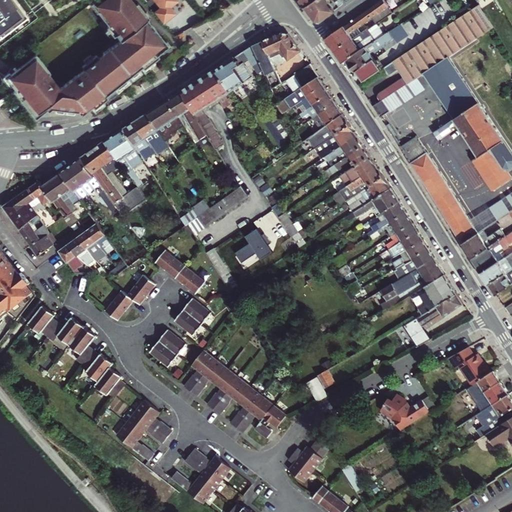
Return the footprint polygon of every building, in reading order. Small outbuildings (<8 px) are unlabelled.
[(0,0),(0,38),(31,16),(18,0),(0,0)] [(139,6),(134,0),(101,0),(94,5),(111,28),(109,29),(116,39),(118,37),(122,43),(112,50),(111,49),(102,55),(103,57),(100,59),(98,56),(82,67),(84,72),(78,76),(78,75),(59,88),(49,73),(50,73),(37,54),(5,77),(16,93),(18,95),(17,96),(32,119),(44,110),(46,113),(48,111),(81,112),(84,115),(102,101),(103,103),(110,98),(108,95),(151,65),(152,66),(162,59),(160,57),(171,49),(151,21),(148,16),(149,14),(142,4),(139,6)] [(154,12),(163,23),(175,13),(170,7),(178,0),(155,0),(161,7),(154,12)] [(308,0),(300,7),(313,24),(332,9),(344,0),(308,0)] [(371,18),(376,23),(392,12),(384,0),(378,0),(326,39),(334,51),(353,38),(350,33),(371,18)] [(422,73),(447,56),(492,25),(478,3),(421,42),(407,51),(398,57),(403,64),(411,58),(418,67),(382,92),(381,94),(384,98),(415,78),(422,73)] [(343,64),(348,60),(376,41),(384,36),(375,25),(368,30),(367,28),(353,38),(334,51),(343,64)] [(280,32),(252,45),(264,69),(274,89),(284,82),(271,57),(283,50),(288,57),(300,50),(287,32),(280,32)] [(394,39),(389,32),(384,36),(376,41),(348,60),(351,63),(350,66),(353,70),(355,70),(363,81),(381,69),(371,55),(394,39)] [(252,45),(216,68),(231,91),(254,77),(244,62),(250,59),(260,72),(264,69),(252,45)] [(511,153),(447,56),(422,73),(453,119),(433,132),(438,140),(451,131),(452,127),(455,124),(477,157),(473,160),(492,191),(509,180),(502,169),(509,170),(511,167),(511,153)] [(294,75),(303,87),(319,75),(309,63),(294,75)] [(231,91),(216,68),(182,90),(213,141),(220,151),(228,146),(205,108),(219,98),(225,106),(236,98),(231,91)] [(303,87),(294,75),(288,79),(288,80),(294,90),(298,90),(303,87)] [(308,96),(324,84),(319,75),(303,87),(298,90),(300,94),(305,91),(308,96)] [(423,90),(415,78),(384,98),(392,110),(423,90)] [(331,93),(324,84),(308,96),(292,107),(299,115),(304,112),(331,93)] [(168,99),(179,116),(184,113),(202,140),(206,138),(210,143),(213,141),(182,90),(168,99)] [(292,107),(308,96),(305,91),(300,94),(298,90),(294,90),(280,101),(281,102),(286,99),(292,107)] [(337,101),(331,93),(304,112),(306,115),(310,113),(313,117),(317,115),(337,101)] [(379,117),(392,110),(384,98),(372,106),(379,117)] [(168,99),(148,112),(171,145),(176,154),(183,149),(176,138),(179,136),(183,141),(192,135),(179,116),(168,99)] [(286,99),(281,102),(287,111),(292,107),(286,99)] [(344,113),(337,101),(317,115),(325,126),(344,113)] [(148,112),(134,122),(153,149),(162,143),(165,149),(171,145),(148,112)] [(316,148),(351,124),(344,113),(325,126),(309,139),(316,148)] [(153,149),(134,122),(123,128),(147,162),(156,155),(153,149)] [(351,124),(316,148),(323,159),(330,153),(358,134),(351,124)] [(123,128),(106,140),(124,167),(139,188),(141,191),(149,186),(137,169),(147,162),(123,128)] [(330,153),(337,163),(365,144),(358,134),(330,153)] [(415,139),(400,149),(461,244),(478,234),(469,220),(415,139)] [(106,140),(81,157),(111,198),(125,218),(149,202),(141,191),(139,188),(130,195),(115,173),(124,167),(106,140)] [(365,144),(337,163),(331,167),(335,173),(352,161),(354,166),(371,154),(365,144)] [(349,185),(378,165),(371,154),(354,166),(358,171),(345,180),(349,185)] [(79,199),(95,187),(106,202),(111,198),(81,157),(60,172),(72,189),(73,191),(79,199)] [(385,175),(378,165),(349,185),(333,195),(340,205),(347,200),(385,175)] [(60,172),(40,185),(51,200),(63,218),(72,212),(61,196),(72,189),(60,172)] [(355,211),(392,186),(385,175),(347,200),(355,211)] [(256,181),(260,188),(267,183),(262,176),(256,181)] [(38,181),(25,190),(32,200),(35,198),(42,207),(51,200),(40,185),(38,181)] [(266,185),(260,189),(267,198),(272,195),(266,185)] [(401,200),(392,186),(355,211),(347,216),(350,221),(358,215),(359,217),(373,208),(378,215),(401,200)] [(197,240),(250,199),(242,188),(231,196),(213,209),(189,227),(197,240)] [(25,190),(10,200),(16,210),(25,203),(32,214),(42,207),(35,198),(32,200),(25,190)] [(213,209),(231,196),(228,190),(209,203),(213,209)] [(511,210),(511,192),(469,220),(478,234),(509,212),(511,210)] [(279,204),(272,195),(267,198),(273,208),(279,204)] [(10,200),(2,206),(18,230),(28,223),(30,225),(37,220),(32,214),(25,203),(16,210),(10,200)] [(407,210),(401,200),(378,215),(378,216),(382,222),(376,226),(378,228),(369,234),(369,235),(407,210)] [(189,227),(213,209),(209,203),(185,219),(189,227)] [(279,204),(273,208),(280,217),(287,213),(280,203),(279,204)] [(92,216),(84,206),(78,210),(86,221),(92,216)] [(413,220),(407,210),(369,235),(373,240),(390,229),(393,234),(413,220)] [(293,222),(287,213),(280,217),(286,227),(293,222)] [(73,230),(66,220),(61,223),(68,233),(73,230)] [(419,229),(413,220),(393,234),(395,238),(398,235),(402,240),(419,229)] [(293,222),(286,227),(293,237),(300,232),(293,222)] [(28,223),(18,230),(29,246),(39,239),(30,225),(28,223)] [(97,224),(87,231),(101,249),(111,242),(97,224)] [(48,233),(45,235),(52,245),(58,240),(49,228),(46,230),(48,233)] [(396,256),(401,253),(425,239),(419,229),(402,240),(398,243),(390,248),(381,253),(384,259),(394,253),(396,256)] [(461,244),(472,259),(504,236),(498,230),(482,241),(478,234),(461,244)] [(511,243),(511,230),(504,236),(472,259),(481,273),(503,259),(505,254),(507,247),(511,243)] [(87,231),(78,237),(93,260),(96,263),(102,259),(97,252),(101,249),(87,231)] [(300,232),(293,237),(300,248),(307,243),(300,232)] [(36,256),(52,245),(45,235),(39,239),(29,246),(36,256)] [(78,237),(67,245),(76,256),(83,267),(93,260),(78,237)] [(409,261),(413,258),(430,247),(425,239),(401,253),(404,256),(395,262),(398,267),(401,266),(409,261)] [(390,248),(398,243),(396,240),(388,245),(390,248)] [(0,309),(6,305),(8,307),(33,289),(0,242),(0,309)] [(66,263),(76,256),(67,245),(58,251),(57,250),(55,251),(57,254),(59,253),(66,263)] [(430,247),(413,258),(419,267),(436,257),(430,247)] [(164,248),(153,261),(177,280),(187,267),(164,248)] [(239,288),(215,251),(208,255),(231,293),(239,288)] [(481,273),(489,285),(511,269),(511,253),(503,259),(481,273)] [(401,279),(382,290),(388,300),(381,304),(384,309),(397,304),(404,300),(398,291),(415,280),(418,284),(426,278),(430,285),(447,275),(436,257),(419,267),(401,279)] [(419,267),(413,258),(409,261),(410,263),(402,268),(401,266),(395,270),(401,279),(419,267)] [(177,280),(195,294),(205,281),(187,267),(177,280)] [(511,269),(489,285),(497,296),(511,284),(511,269)] [(357,281),(351,272),(345,276),(361,303),(369,298),(357,281)] [(137,303),(153,282),(143,274),(126,295),(135,301),(137,303)] [(424,313),(457,292),(447,275),(430,285),(427,287),(430,292),(424,296),(429,304),(421,309),(424,313)] [(253,291),(249,285),(239,290),(243,297),(253,291)] [(119,321),(135,301),(126,295),(122,291),(107,312),(119,321)] [(404,325),(411,337),(417,346),(431,338),(425,328),(423,324),(442,312),(445,316),(463,304),(464,303),(457,292),(424,313),(404,325)] [(193,297),(184,309),(202,324),(212,312),(193,297)] [(40,332),(44,335),(53,324),(49,320),(52,316),(39,306),(26,323),(39,334),(40,332)] [(193,335),(202,324),(184,309),(174,321),(193,335)] [(368,310),(360,315),(363,320),(371,315),(368,310)] [(425,328),(445,316),(442,312),(423,324),(425,328)] [(53,324),(44,335),(53,342),(55,339),(65,347),(80,328),(70,320),(61,330),(53,324)] [(411,337),(404,325),(396,330),(403,342),(411,337)] [(92,338),(80,328),(65,347),(78,357),(72,364),(79,369),(92,353),(84,347),(92,338)] [(167,330),(159,340),(177,355),(185,345),(167,330)] [(396,330),(389,335),(396,346),(403,342),(396,330)] [(177,355),(159,340),(149,353),(161,362),(162,362),(167,367),(177,355)] [(475,357),(468,347),(450,357),(457,367),(460,365),(473,385),(492,373),(486,364),(486,365),(478,354),(475,357)] [(205,350),(204,351),(192,365),(202,373),(197,378),(195,376),(185,388),(191,392),(217,360),(205,350)] [(98,359),(92,353),(79,369),(86,375),(83,379),(94,389),(111,368),(112,366),(100,357),(98,359)] [(228,369),(217,360),(191,392),(197,397),(207,385),(205,384),(209,379),(216,384),(228,369)] [(111,368),(94,389),(93,390),(104,399),(107,396),(114,401),(117,398),(127,385),(127,384),(120,378),(121,376),(111,368)] [(240,378),(228,369),(216,384),(224,391),(220,395),(219,394),(209,407),(214,411),(240,378)] [(339,383),(331,371),(322,377),(330,389),(339,383)] [(503,381),(495,371),(492,373),(473,385),(478,390),(467,396),(457,402),(461,408),(503,381)] [(252,388),(240,378),(214,411),(220,416),(230,404),(228,403),(232,397),(239,403),(252,388)] [(320,378),(311,384),(322,402),(331,396),(320,378)] [(480,413),(510,393),(503,381),(461,408),(465,415),(475,408),(480,413)] [(263,397),(252,388),(239,403),(248,409),(243,415),(241,414),(232,425),(238,430),(263,397)] [(511,408),(511,396),(510,393),(493,404),(480,413),(487,424),(480,429),(485,436),(486,435),(500,425),(496,419),(511,408)] [(388,400),(382,412),(394,420),(402,433),(438,409),(430,396),(410,408),(406,403),(397,396),(392,402),(388,400)] [(277,408),(263,397),(238,430),(244,435),(253,424),(251,422),(256,416),(265,423),(277,408)] [(149,402),(139,415),(170,439),(175,432),(165,424),(163,426),(158,422),(164,414),(149,402)] [(280,430),(290,418),(277,408),(265,423),(258,432),(269,441),(274,435),(270,432),(275,427),(280,430)] [(139,415),(131,426),(146,438),(152,430),(157,433),(156,435),(166,444),(170,439),(139,415)] [(511,417),(500,425),(486,435),(495,448),(510,438),(511,440),(511,417)] [(362,424),(362,425),(361,425),(360,426),(360,427),(360,428),(360,429),(360,430),(361,431),(361,432),(362,432),(363,433),(364,433),(365,433),(366,432),(367,431),(368,431),(368,430),(368,429),(368,428),(368,427),(367,426),(366,425),(365,424),(363,424),(362,424)] [(146,438),(131,426),(121,439),(151,462),(156,456),(146,448),(144,450),(140,446),(146,438)] [(322,464),(331,452),(324,442),(317,450),(313,447),(309,453),(302,447),(296,456),(318,473),(324,466),(322,464)] [(197,449),(192,456),(226,482),(235,470),(219,457),(214,464),(208,460),(209,458),(197,449)] [(226,482),(192,456),(188,461),(200,471),(201,469),(206,473),(200,480),(216,493),(226,482)] [(309,485),(318,473),(296,456),(292,462),(296,465),(292,472),(309,485)] [(352,467),(344,473),(351,484),(359,478),(352,467)] [(206,506),(216,493),(200,480),(193,489),(188,485),(190,483),(178,473),(173,479),(206,506)] [(359,478),(351,484),(359,496),(367,490),(359,478)] [(323,506),(332,494),(325,489),(316,500),(323,506)] [(352,511),(353,511),(332,494),(323,506),(330,511),(352,511)]
